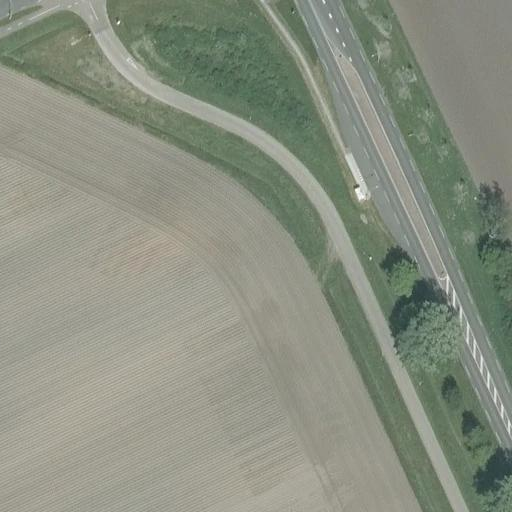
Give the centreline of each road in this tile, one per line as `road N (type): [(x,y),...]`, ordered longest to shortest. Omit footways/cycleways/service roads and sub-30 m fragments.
road 1 (unclassified): [(458,511),(333,232),(300,176),(252,135),(143,83),(108,46),(86,0)]
road 2 (primary): [(511,438),(306,0)]
